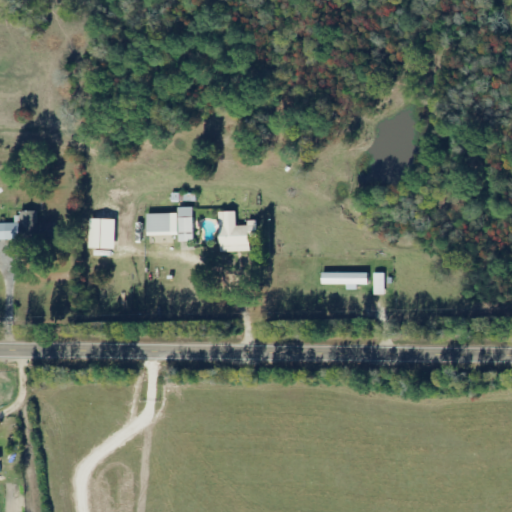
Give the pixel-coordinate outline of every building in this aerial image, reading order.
[(149,214),(149,236),(180,235),(180,243),(195,242),(195,228),(194,207),(179,207),(179,214),(149,214)] [(220,212),(221,253),(252,252),(251,238),(260,238),(259,221),(249,221),(249,226),(238,226),(237,212),(220,212)] [(0,240),(56,239),(56,222),(39,223),(38,213),(16,213),(16,223),(0,223),(0,240)] [(90,248),(117,249),(117,220),(91,219),(90,248)] [(323,284),(348,285),(348,290),(358,290),(358,285),(370,285),(370,273),(324,273),(323,284)] [(386,274),(375,274),(375,295),(387,295),(386,274)]
